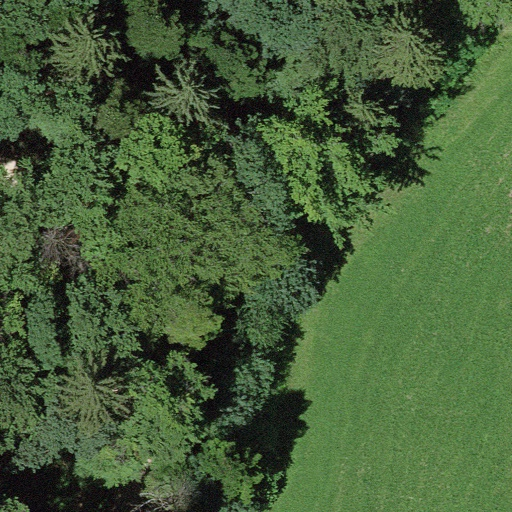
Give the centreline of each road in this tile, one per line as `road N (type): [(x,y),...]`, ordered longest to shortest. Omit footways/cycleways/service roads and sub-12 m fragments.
road 1 (track): [(112,348),(206,177),(329,0)]
road 2 (track): [(0,165),(94,260),(131,459),(123,511)]
